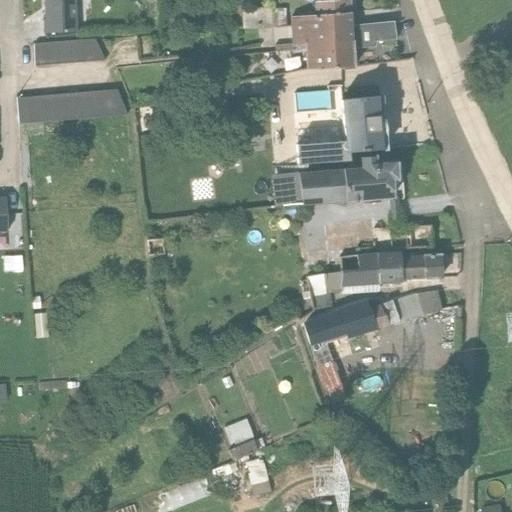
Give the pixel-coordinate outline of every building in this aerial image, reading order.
[(72,0),(40,0),(41,32),(73,32),(72,0)] [(310,15),(347,13),(346,0),(318,0),(319,0),(310,1),(310,15)] [(267,7),(239,9),(240,29),(283,25),(282,9),(268,9),(267,7)] [(347,13),(310,15),(287,17),(290,46),(302,44),(303,70),(350,68),(349,49),(348,25),(347,13)] [(348,25),(349,49),(373,47),(373,42),(393,39),(391,23),(390,22),(348,25)] [(92,39),(30,44),(32,66),(101,60),(92,39)] [(114,90),(14,98),(16,124),(123,115),(114,90)] [(342,152),(344,151),(384,149),(379,96),(337,101),(341,138),(341,143),(342,152)] [(293,147),(341,143),(341,138),(293,142),(293,147)] [(341,143),(293,147),(294,163),(345,160),(344,151),(342,152),(341,143)] [(339,168),(342,202),(392,199),(391,180),(396,180),(395,162),(374,163),(373,156),(355,157),(356,166),(339,168)] [(295,172),(299,204),(299,206),(342,202),(339,168),(295,172)] [(299,204),(295,172),(270,176),(272,192),(265,193),(266,207),(299,204)] [(33,203),(18,204),(20,216),(34,214),(33,203)] [(145,257),(156,256),(162,256),(160,239),(143,240),(145,257)] [(375,253),(377,285),(400,284),(400,281),(399,255),(398,252),(375,253)] [(338,288),(377,285),(375,253),(355,255),(355,259),(337,260),(337,272),(338,288)] [(399,255),(400,281),(424,279),(440,279),(439,254),(421,255),(399,255)] [(156,256),(145,257),(147,277),(161,276),(160,269),(157,269),(156,256)] [(320,274),(325,273),(323,263),(305,265),(308,276),(320,274)] [(320,274),(308,276),(303,277),(307,296),(323,293),(341,292),(377,290),(377,285),(338,288),(337,272),(325,273),(320,274)] [(390,301),(398,323),(420,315),(439,310),(436,291),(413,294),(390,301)] [(337,310),(342,326),(346,339),(375,330),(368,308),(364,299),(336,308),(337,310)] [(368,308),(375,330),(398,323),(390,301),(379,304),(368,308)] [(342,326),(337,310),(307,321),(308,322),(300,325),(304,337),(316,367),(331,407),(346,402),(331,362),(332,361),(322,333),(342,326)] [(228,449),(234,459),(255,451),(254,450),(263,447),(259,438),(251,441),(243,419),(220,428),(228,449)] [(234,459),(228,449),(225,450),(229,461),(216,466),(225,492),(244,485),(234,459)] [(258,457),(241,462),(253,497),(269,492),(258,457)] [(212,472),(145,497),(150,511),(161,511),(219,491),(212,472)]
